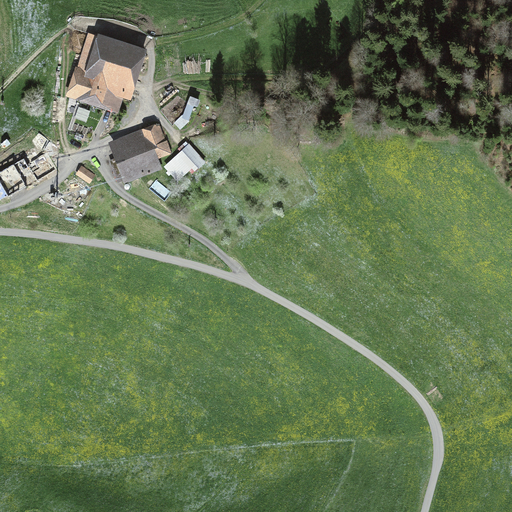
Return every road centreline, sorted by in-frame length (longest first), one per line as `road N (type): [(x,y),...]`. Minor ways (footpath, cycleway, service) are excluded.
road 1 (unclassified): [(0,231),(199,266),(260,288),(360,348),(413,391),(433,423),(437,459),(424,511)]
road 2 (track): [(77,160),(63,141),(60,109),(72,29),(118,33),(147,43),(151,55),(142,113),(94,153)]
road 3 (track): [(0,208),(94,153),(118,189),(212,246),(245,281)]
road 4 (track): [(149,83),(325,70),(367,28),(426,0)]
